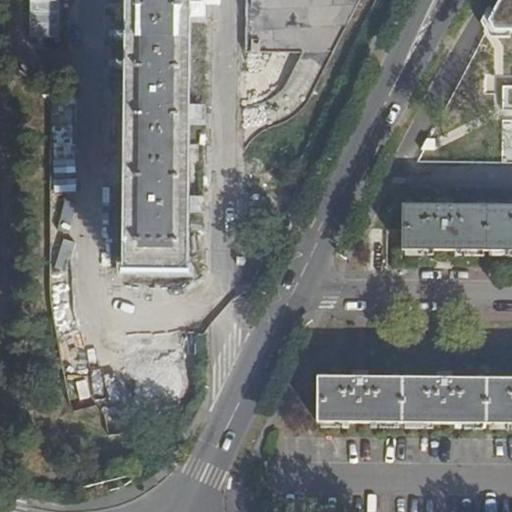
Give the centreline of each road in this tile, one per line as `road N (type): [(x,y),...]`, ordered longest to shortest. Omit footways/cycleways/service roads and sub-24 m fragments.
road 1 (residential): [(143,387),(98,349),(86,289),(88,0)]
road 2 (residential): [(229,0),(229,356),(237,408)]
road 3 (track): [(0,90),(9,98),(0,302)]
road 4 (residential): [(511,292),(295,289)]
road 5 (residential): [(301,479),(511,481)]
road 6 (residential): [(362,144),(399,103),(459,0)]
road 7 (residential): [(295,289),(362,144)]
road 8 (residential): [(427,0),(362,144)]
road 9 (unknown): [(229,121),(287,89),(329,9)]
road 10 (residential): [(237,408),(295,289)]
road 11 (track): [(15,417),(97,404),(120,367)]
